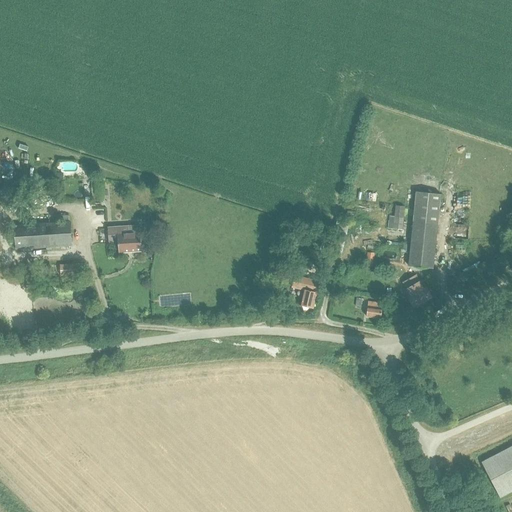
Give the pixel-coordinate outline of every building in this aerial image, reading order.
[(91,176),(93,200),(101,200),(100,175),(91,176)] [(375,200),(379,194),(372,191),(369,197),(375,200)] [(413,222),(411,244),(400,243),(400,249),(410,250),(408,266),(433,269),(438,224),(437,224),(439,207),(415,204),(413,222)] [(388,216),(387,228),(401,229),(404,206),(395,205),(393,217),(388,216)] [(328,251),(340,254),(348,223),(336,220),(328,251)] [(15,245),(16,249),(72,246),(70,222),(14,225),(14,230),(5,231),(6,246),(15,245)] [(122,234),(122,227),(110,228),(111,242),(118,241),(119,253),(141,251),(140,233),(122,234)] [(365,266),(372,267),(374,253),(366,252),(365,266)] [(60,267),(61,275),(82,274),(81,266),(60,267)] [(403,279),(405,285),(424,279),(422,273),(403,279)] [(292,287),(299,288),(304,290),(300,305),(313,308),(319,282),(295,276),(292,287)] [(422,280),(407,288),(404,290),(414,307),(432,297),(422,280)] [(366,316),(381,318),(383,303),(368,301),(366,316)] [(511,446),(483,462),(501,497),(511,490),(511,446)]
